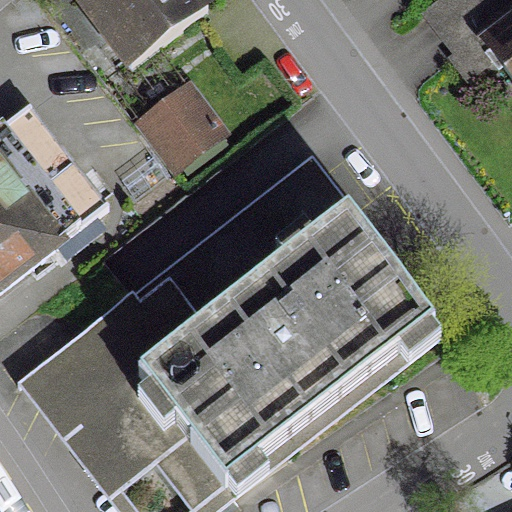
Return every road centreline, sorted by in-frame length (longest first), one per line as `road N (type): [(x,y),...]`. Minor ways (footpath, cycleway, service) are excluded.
road 1 (residential): [(291,0),(511,260)]
road 2 (residential): [(511,420),(363,511)]
